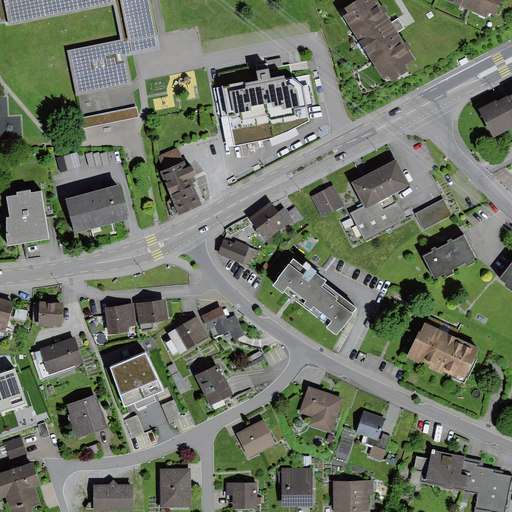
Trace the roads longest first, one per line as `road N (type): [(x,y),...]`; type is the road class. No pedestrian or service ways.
road 1 (residential): [(302,350),(511,447)]
road 2 (residential): [(209,61),(317,44),(347,148)]
road 3 (residential): [(206,430),(120,463),(61,467),(65,511)]
road 4 (primary): [(347,148),(188,231)]
road 5 (residential): [(69,268),(75,289),(106,294),(198,289),(212,280)]
road 6 (residential): [(418,110),(511,213)]
road 7 (residential): [(302,350),(277,388),(206,430)]
road 8 (primary): [(188,231),(139,253),(69,268)]
